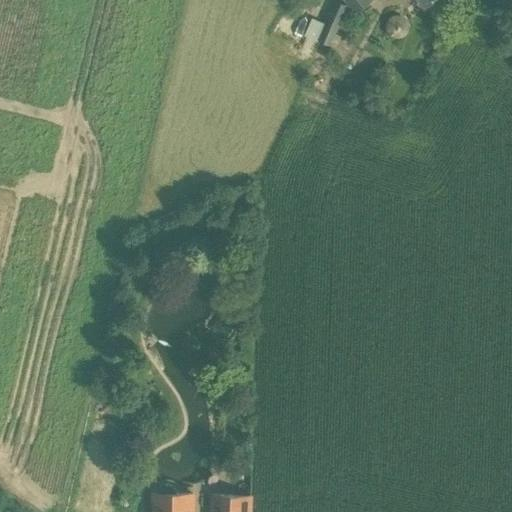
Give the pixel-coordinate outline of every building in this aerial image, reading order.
[(344,0),(356,13),(370,0),(344,0)] [(331,45),(342,19),(328,13),(317,39),(331,45)] [(86,451),(106,455),(114,416),(95,412),(86,451)] [(106,511),(114,478),(82,471),(72,511),(106,511)] [(175,493),(175,489),(175,488),(173,486),(172,485),(171,484),(170,483),(167,483),(165,483),(162,484),(161,485),(159,487),(157,492),(156,492),(154,511),(250,511),(251,496),(212,493),(211,511),(193,511),(194,494),(175,493)]
